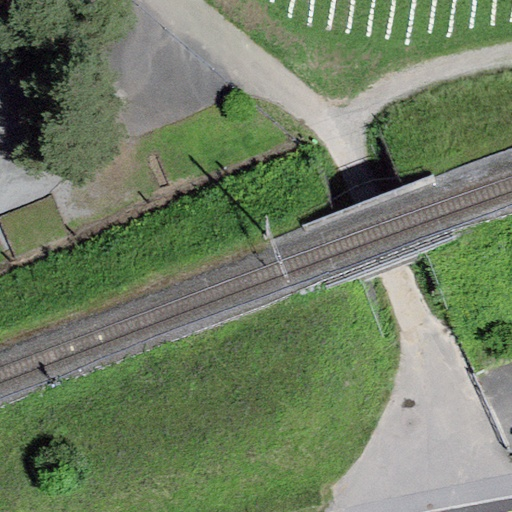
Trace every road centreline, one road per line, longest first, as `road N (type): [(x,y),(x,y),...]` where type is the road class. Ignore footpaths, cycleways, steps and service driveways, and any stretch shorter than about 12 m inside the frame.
road 1 (track): [(342,133),(419,315),(447,511)]
road 2 (track): [(173,0),(342,133)]
road 3 (track): [(342,133),(377,102),(420,81),(511,57)]
